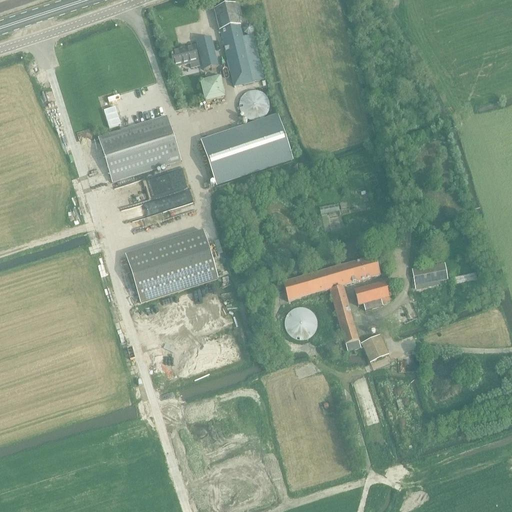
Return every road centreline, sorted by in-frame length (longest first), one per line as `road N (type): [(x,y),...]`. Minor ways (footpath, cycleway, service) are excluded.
road 1 (track): [(0,256),(192,194)]
road 2 (unclassified): [(0,50),(141,0)]
road 3 (track): [(511,351),(400,354),(375,326)]
